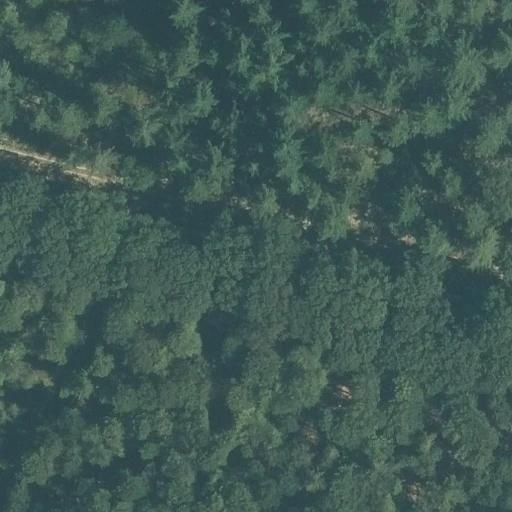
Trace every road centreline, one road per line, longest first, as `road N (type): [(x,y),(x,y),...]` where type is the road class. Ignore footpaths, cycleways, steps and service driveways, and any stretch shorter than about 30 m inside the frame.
road 1 (track): [(511,276),(0,146)]
road 2 (track): [(115,173),(99,254),(0,466)]
